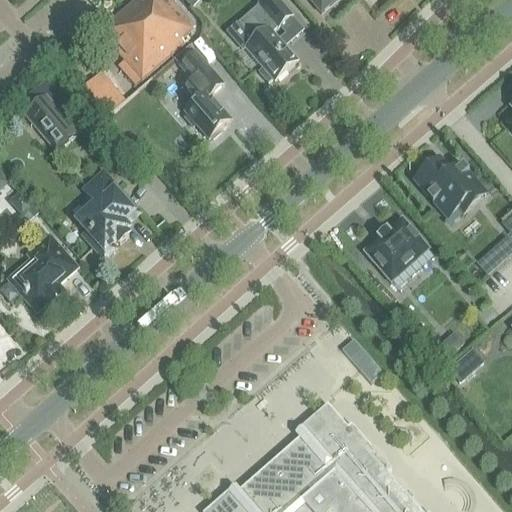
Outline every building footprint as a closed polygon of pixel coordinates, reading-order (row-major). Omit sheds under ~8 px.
[(136,0),(138,1),(99,35),(142,84),(185,47),(182,43),(195,32),(167,0),(136,0)] [(201,1),(199,0),(184,0),(192,9),(201,1)] [(274,0),(268,0),(237,27),(249,42),(254,38),(257,42),(246,52),(263,72),(259,75),(268,86),(273,83),(275,85),(297,66),(272,37),(292,20),(274,0)] [(306,0),(321,17),(340,0),(306,0)] [(193,130),(196,128),(209,143),(230,124),(209,100),(223,88),(196,58),(181,72),(193,85),(183,94),(196,108),(186,117),(189,120),(186,122),(193,130)] [(102,75),(84,90),(105,115),(123,100),(102,75)] [(67,107),(47,83),(27,99),(35,108),(25,117),(57,155),(77,138),(58,115),(67,107)] [(448,222),(482,192),(461,168),(453,176),(441,162),(415,185),(448,222)] [(93,207),(76,222),(78,225),(88,235),(84,239),(103,260),(113,251),(109,247),(115,242),(119,246),(127,238),(124,234),(127,231),(123,227),(136,215),(103,178),(85,194),(83,196),(93,207)] [(21,194),(10,204),(23,218),(32,210),(33,208),(21,194)] [(40,216),(33,208),(32,210),(23,218),(29,225),(40,216)] [(379,246),(365,258),(391,289),(429,256),(403,226),(389,238),(387,237),(378,245),(379,246)] [(511,244),(507,239),(492,253),(503,266),(511,257),(511,244)] [(29,260),(33,266),(11,284),(31,309),(34,312),(37,313),(39,312),(41,311),(42,310),(43,310),(44,309),(46,311),(56,302),(56,301),(56,300),(56,299),(55,299),(61,293),(63,296),(64,295),(57,287),(76,270),(51,242),(29,260)] [(455,336),(432,356),(442,367),(464,348),(455,336)] [(362,352),(350,362),(371,387),(383,376),(362,352)] [(473,352),(449,373),(461,386),(485,365),(473,352)] [(295,436),(301,444),(243,495),(236,488),(229,494),(208,511),(416,511),(386,478),(389,474),(349,428),(345,432),(326,409),(302,430),(295,436)]
